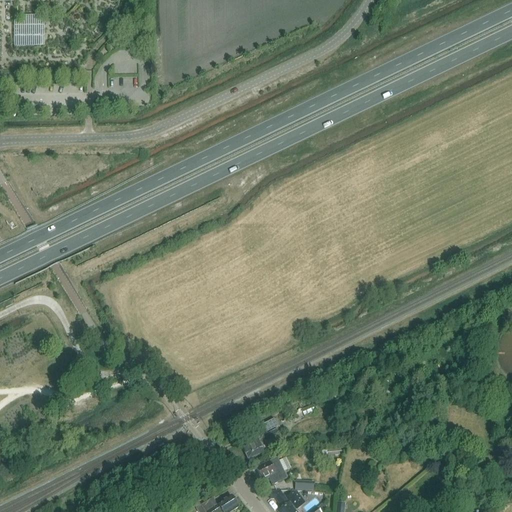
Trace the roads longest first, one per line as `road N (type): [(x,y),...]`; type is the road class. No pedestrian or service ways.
road 1 (trunk): [(511,10),(0,256)]
road 2 (trunk): [(0,278),(511,32)]
road 3 (tertiary): [(0,142),(123,137),(165,127),(336,42),(367,0)]
